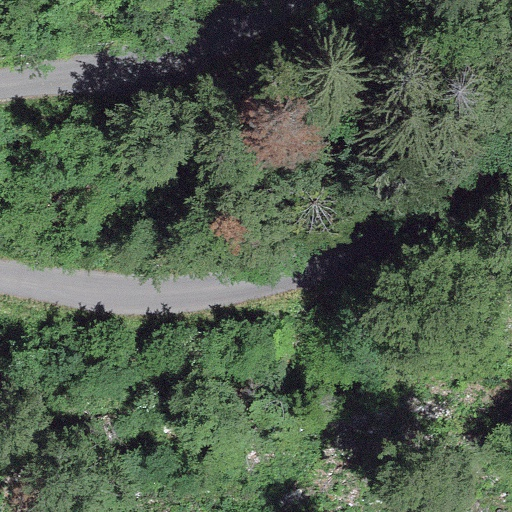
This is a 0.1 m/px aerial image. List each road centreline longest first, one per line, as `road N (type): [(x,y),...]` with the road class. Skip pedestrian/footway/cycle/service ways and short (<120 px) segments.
road 1 (track): [(511,204),(309,287),(213,298),(101,294),(0,278)]
road 2 (track): [(0,87),(121,75),(214,38),(272,0)]
